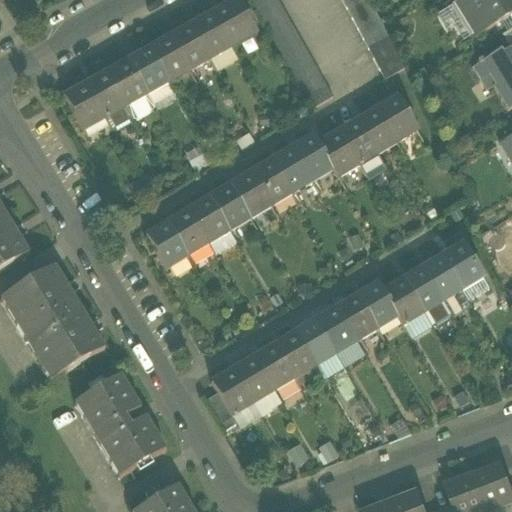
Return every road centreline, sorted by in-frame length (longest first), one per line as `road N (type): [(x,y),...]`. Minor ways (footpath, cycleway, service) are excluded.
road 1 (residential): [(0,114),(238,511)]
road 2 (residential): [(266,511),(511,421)]
road 3 (residential): [(0,73),(134,0)]
